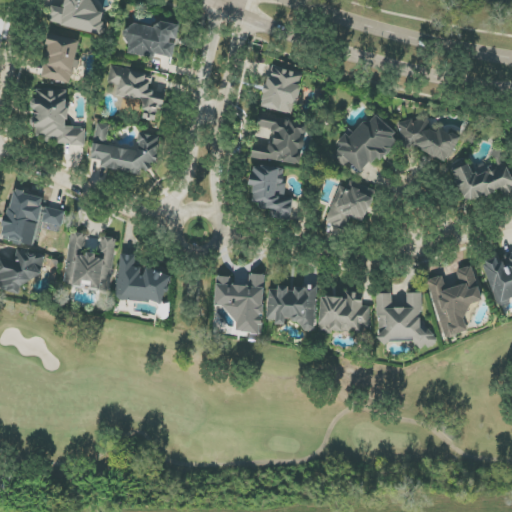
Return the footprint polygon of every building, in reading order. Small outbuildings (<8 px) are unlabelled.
[(47,22),(101,35),(106,13),(93,10),(95,0),(65,0),(63,8),(51,5),(47,22)] [(179,30),(130,22),(125,53),(154,58),(155,55),(175,58),(179,30)] [(80,41),(50,35),(41,78),(71,84),(80,41)] [(262,107),(294,115),(304,73),(271,66),(262,107)] [(161,121),(164,92),(150,91),(152,73),(110,69),(109,84),(120,85),(118,96),(144,99),(142,120),(161,121)] [(67,90),(39,91),(39,100),(33,100),(34,135),(44,135),(45,145),(86,144),(85,127),(68,127),(67,90)] [(252,158),(300,166),(307,122),(259,115),(257,127),(273,129),(271,146),(254,143),(252,158)] [(362,173),(375,157),(381,162),(398,144),(392,138),(396,133),(376,115),(369,123),(365,120),(350,138),(346,134),(337,144),(341,147),(333,156),(345,167),(349,162),(362,173)] [(459,136),(452,133),(451,134),(437,128),(436,123),(423,118),(398,124),(404,151),(414,149),(449,162),(459,136)] [(138,151),(107,145),(110,126),(97,124),(91,159),(104,161),(102,168),(141,175),(142,169),(155,171),(161,137),(141,134),(138,151)] [(454,171),(465,203),(501,190),(502,194),(511,190),(511,175),(510,176),(504,160),(472,171),(470,165),(454,171)] [(291,221),(293,199),(283,198),(286,169),(252,166),(250,186),(254,187),(252,206),(271,208),(269,219),(291,221)] [(364,222),(375,191),(353,182),(350,191),(345,189),(340,205),(333,203),(326,221),(346,228),(350,217),(364,222)] [(44,197),(12,190),(2,240),(25,245),(30,220),(39,222),(44,197)] [(62,227),(65,213),(47,208),(43,222),(62,227)] [(111,292),(116,239),(101,237),(99,255),(84,253),(86,234),(71,232),(65,287),(111,292)] [(0,291),(21,294),(22,279),(42,282),(45,256),(17,252),(16,263),(0,260),(0,291)] [(170,273),(134,269),(136,255),(121,253),(116,299),(166,305),(170,273)] [(482,264),(498,305),(511,299),(511,255),(510,256),(511,260),(511,261),(501,266),(497,258),(482,264)] [(427,281),(445,338),(471,330),(463,307),(483,301),(472,266),(456,271),(460,285),(447,289),(443,276),(427,281)] [(265,275),(249,274),(249,286),(231,286),(231,277),(216,277),(215,308),(235,309),(234,333),(262,334),(265,275)] [(318,289),(269,286),(267,319),(275,320),(275,325),(286,326),(286,321),(302,322),(302,331),(315,331),(318,289)] [(321,297),(319,330),(369,332),(370,307),(362,306),(363,294),(346,293),(345,298),(321,297)] [(377,294),(379,345),(426,344),(425,293),(406,294),(407,308),(392,309),(392,294),(377,294)]
